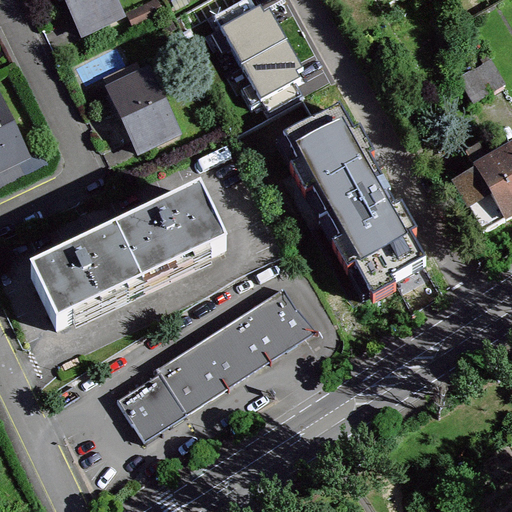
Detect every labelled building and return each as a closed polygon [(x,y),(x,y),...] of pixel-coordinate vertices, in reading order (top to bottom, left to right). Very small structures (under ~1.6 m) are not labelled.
[(65,0),(69,7),(83,36),(121,18),(113,0),(65,0)] [(258,13),(251,0),(216,19),(223,32),(213,38),(223,56),(232,51),(243,71),(289,46),(277,24),(271,27),(262,11),(258,13)] [(269,118),(304,99),(297,86),(301,83),(292,66),(298,63),(289,46),(243,71),(251,87),(242,92),(244,95),(252,111),(262,105),(269,118)] [(506,86),(492,62),(474,72),(459,81),(473,104),(488,96),(506,86)] [(125,123),(140,154),(178,135),(149,75),(111,94),(125,123)] [(0,103),(0,172),(27,159),(0,103)] [(454,290),(356,125),(291,163),(389,328),(454,290)] [(484,234),(511,218),(511,151),(489,164),(479,147),(467,154),(476,172),(455,184),(484,234)] [(33,280),(58,332),(226,252),(201,200),(101,248),(33,280)] [(224,330),(250,373),(312,334),(285,291),(224,330)] [(250,373),(224,330),(157,372),(160,377),(185,415),(250,373)] [(185,415),(160,377),(118,403),(145,446),(164,434),(187,419),(185,415)]
